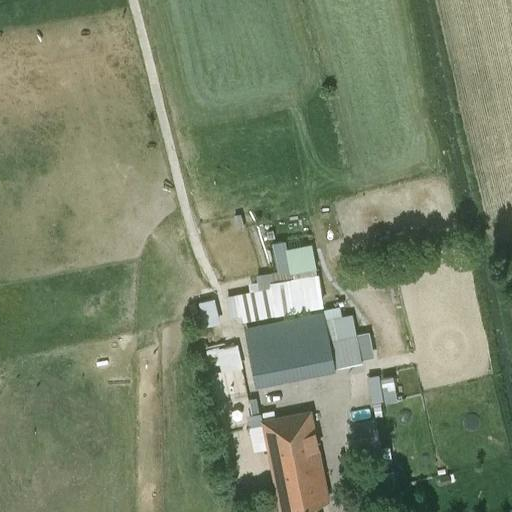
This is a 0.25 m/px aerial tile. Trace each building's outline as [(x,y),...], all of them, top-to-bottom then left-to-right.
[(376,295),(394,291),(388,267),(370,271),(376,295)] [(275,314),(269,286),(236,293),(237,295),(227,297),(231,313),(240,311),(242,321),(275,314)] [(214,296),(197,300),(203,324),(219,321),(214,296)] [(270,379),(260,326),(245,329),(255,382),(270,379)] [(355,334),(360,359),(371,357),(366,332),(355,334)] [(216,345),(219,370),(241,367),(238,342),(216,345)] [(379,374),(369,375),(371,400),(381,399),(379,374)] [(371,409),(372,416),(385,414),(383,401),(375,403),(371,409)] [(318,511),(317,504),(328,502),(309,409),(261,419),(262,425),(263,430),(279,511),(281,510),(280,511),(318,511)] [(253,451),(267,448),(263,430),(262,425),(248,428),(253,451)] [(389,446),(379,448),(373,449),(375,462),(391,459),(389,446)] [(370,459),(356,462),(359,479),(373,476),(370,459)] [(392,470),(376,473),(378,486),(395,483),(392,470)]
